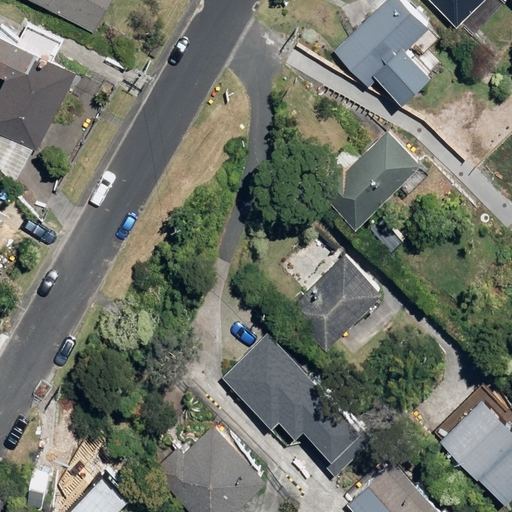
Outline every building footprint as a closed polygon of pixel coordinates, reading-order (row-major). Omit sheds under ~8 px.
[(55,0),(97,24),(111,0),(55,0)] [(408,92),(439,63),(414,38),(435,17),(419,0),(381,0),(338,41),(373,77),(383,67),(408,92)] [(443,0),(463,18),(480,0),(443,0)] [(0,121),(38,141),(40,143),(81,65),(58,51),(67,32),(31,13),(22,31),(0,18),(0,60),(12,67),(0,88),(0,121)] [(322,179),(362,219),(427,153),(393,120),(351,162),(345,156),(322,179)] [(0,159),(18,179),(38,141),(0,121),(0,159)] [(469,177),(475,168),(461,159),(455,169),(469,177)] [(295,305),(331,341),(387,284),(350,248),(295,305)] [(446,430),(511,496),(511,495),(511,413),(487,389),(446,430)] [(158,465),(205,511),(228,511),(273,467),(219,413),(190,444),(184,439),(158,465)] [(457,511),(398,451),(352,498),(365,511),(457,511)] [(30,493),(49,495),(54,462),(34,459),(30,493)] [(130,511),(119,502),(134,483),(109,462),(67,510),(69,511),(130,511)]
